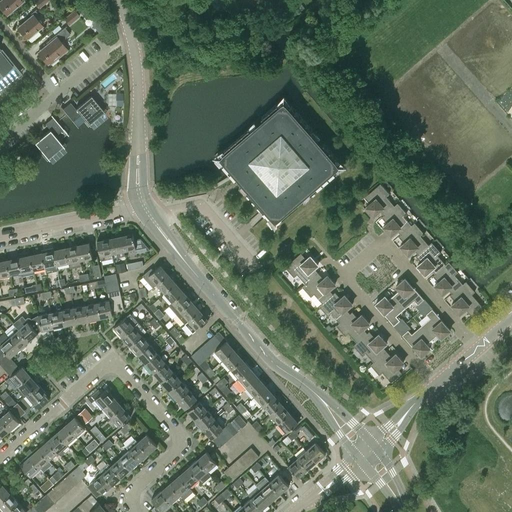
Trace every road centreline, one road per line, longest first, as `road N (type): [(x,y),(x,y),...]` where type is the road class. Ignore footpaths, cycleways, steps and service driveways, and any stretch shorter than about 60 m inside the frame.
road 1 (residential): [(137,511),(126,499),(184,443),(112,359),(0,457)]
road 2 (residential): [(476,346),(390,243),(346,279),(434,384)]
road 3 (tertiary): [(366,453),(303,382),(258,347),(145,212)]
road 4 (tertiary): [(145,212),(136,188),(134,58),(116,0)]
road 5 (residential): [(0,237),(129,208),(145,212)]
road 6 (residential): [(145,212),(198,203),(255,269)]
